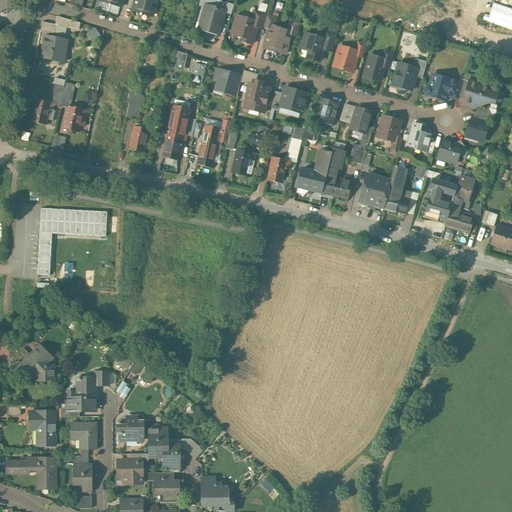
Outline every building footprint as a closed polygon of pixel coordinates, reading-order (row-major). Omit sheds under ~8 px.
[(78,0),(77,0),(70,0),(69,5),(81,8),(83,0),(78,0)] [(135,0),(132,11),(142,14),(146,0),(135,0)] [(146,0),(142,14),(152,17),(157,0),(146,0)] [(216,0),(215,0),(199,0),(198,6),(205,8),(206,6),(213,8),(216,0)] [(233,5),(216,0),(213,8),(224,11),(224,13),(230,15),(233,5)] [(511,10),(494,5),(489,22),(511,29),(511,10)] [(213,8),(206,6),(205,8),(198,30),(217,36),(224,13),(224,11),(213,8)] [(266,15),(253,11),(251,21),(258,23),(256,28),(262,30),(263,28),(266,15)] [(277,18),(266,15),(263,28),(268,30),(269,26),(275,27),(277,18)] [(80,24),(57,17),(55,25),(58,26),(58,27),(78,31),(80,24)] [(251,21),(237,17),(234,27),(237,28),(235,36),(243,38),(242,42),(252,45),(254,36),(256,28),(258,23),(251,21)] [(300,24),(289,21),(286,31),(291,32),(290,36),(296,38),(300,24)] [(55,25),(42,23),(40,32),(56,35),(58,27),(58,26),(55,25)] [(275,27),(269,26),(268,30),(263,48),(274,52),(280,29),(275,27)] [(93,42),(101,37),(96,28),(88,33),(93,42)] [(286,31),(280,29),(274,52),(285,55),(290,36),(291,32),(286,31)] [(336,35),(325,32),(323,39),(327,40),(324,50),(331,52),(336,35)] [(323,39),(305,34),(302,44),(305,44),(304,49),(305,51),(309,52),(307,59),(318,62),(321,55),(323,54),(324,50),(327,40),(323,39)] [(67,41),(45,37),(40,58),(63,63),(67,41)] [(366,44),(357,42),(355,51),(358,52),(357,56),(362,58),(366,44)] [(355,51),(339,47),(334,67),(345,71),(346,72),(348,72),(352,73),(357,56),(358,52),(355,51)] [(394,53),(385,50),(382,60),(386,61),(383,68),(389,70),(394,53)] [(172,68),(184,71),(189,54),(178,51),(172,68)] [(382,60),(369,56),(363,77),(380,82),(383,68),(386,61),(382,60)] [(427,62),(415,59),(413,68),(417,69),(415,77),(422,79),(427,62)] [(193,74),(205,77),(207,65),(195,63),(193,74)] [(413,68),(401,65),(398,73),(395,74),(395,78),(396,80),(399,81),(397,87),(411,91),(415,77),(417,69),(413,68)] [(242,77),(224,72),(223,71),(221,70),(220,70),(218,70),(216,69),(214,78),(218,79),(219,80),(217,81),(217,82),(216,83),(216,84),(217,85),(217,86),(224,88),(223,93),(237,97),(240,83),(242,77)] [(257,75),(243,71),(242,77),(240,83),(249,85),(249,84),(254,85),(255,82),(256,82),(257,75)] [(433,75),(428,88),(425,89),(424,93),(426,96),(445,101),(447,96),(451,80),(433,75)] [(110,82),(100,80),(97,92),(109,95),(112,82),(110,82)] [(462,83),(451,80),(447,96),(457,99),(459,92),(462,83)] [(469,82),(463,80),(462,83),(459,92),(465,94),(469,82)] [(133,83),(125,81),(122,94),(130,96),(133,83)] [(256,82),(255,82),(254,85),(249,84),(249,85),(243,109),(264,114),(269,89),(261,87),(262,83),(256,82)] [(498,91),(469,82),(465,94),(462,104),(472,107),(474,102),(479,104),(489,102),(494,103),(498,91)] [(64,87),(53,84),(50,98),(61,100),(64,87)] [(90,87),(83,85),(82,89),(80,88),(77,98),(79,99),(79,100),(87,102),(90,87)] [(307,95),(285,88),(283,94),(279,107),(280,108),(301,114),(307,95)] [(283,94),(275,92),(271,109),(279,112),(280,108),(279,107),(283,94)] [(137,97),(131,96),(131,95),(129,105),(128,106),(140,109),(141,109),(143,97),(137,96),(137,97)] [(61,100),(50,98),(49,103),(55,104),(54,107),(60,108),(60,105),(61,100)] [(338,104),(320,98),(313,121),(332,126),(338,104)] [(49,103),(36,100),(31,122),(46,126),(49,111),(51,112),(51,111),(53,111),(54,107),(55,104),(49,103)] [(122,104),(104,100),(101,116),(97,136),(96,136),(96,137),(111,140),(111,139),(114,124),(118,125),(120,118),(119,118),(119,116),(120,116),(122,104)] [(190,104),(175,100),(168,129),(184,132),(189,111),(189,112),(190,104)] [(129,105),(122,104),(120,116),(126,118),(128,106),(129,105)] [(354,108),(344,105),(341,115),(351,118),(354,108)] [(140,109),(128,106),(126,118),(137,120),(140,109)] [(87,111),(68,107),(63,130),(78,133),(82,117),(85,118),(87,111)] [(371,113),(357,109),(350,130),(363,134),(365,134),(367,127),(371,113)] [(489,109),(472,113),(474,119),(482,117),(490,120),(491,115),(489,109)] [(189,112),(189,111),(184,132),(183,135),(186,136),(192,137),(194,131),(196,120),(197,113),(189,112)] [(351,118),(341,115),(340,121),(349,124),(351,118)] [(401,122),(383,117),(377,138),(392,142),(395,143),(396,138),(401,122)] [(474,119),(471,120),(466,136),(483,141),(490,120),(482,117),(474,119)] [(202,121),(196,120),(194,131),(199,132),(202,121)] [(222,123),(206,120),(201,142),(220,147),(221,143),(218,142),(222,123)] [(232,122),(223,120),(222,123),(218,142),(221,143),(227,144),(229,132),(232,122)] [(426,152),(429,140),(430,135),(427,134),(420,132),(421,127),(422,125),(413,123),(410,136),(408,142),(407,146),(414,148),(413,148),(414,148),(414,150),(426,153),(426,152)] [(258,138),(249,136),(247,143),(263,146),(267,128),(260,126),(258,136),(258,138)] [(152,131),(133,127),(133,128),(128,150),(143,153),(146,138),(150,139),(152,131)] [(365,134),(363,134),(360,143),(360,144),(367,145),(368,146),(373,128),(367,127),(365,134)] [(184,132),(168,129),(167,135),(186,139),(186,136),(183,135),(184,132)] [(304,131),(298,130),(295,140),(301,141),(304,131)] [(301,141),(300,147),(305,148),(309,132),(304,131),(301,141)] [(236,134),(229,132),(227,144),(226,149),(233,150),(235,141),(241,142),(242,137),(236,135),(236,134)] [(50,157),(62,159),(66,137),(55,135),(50,157)] [(186,139),(167,135),(162,157),(177,160),(180,146),(182,147),(182,146),(185,146),(186,139)] [(395,143),(392,142),(389,154),(397,156),(402,140),(402,139),(396,138),(395,143)] [(295,140),(291,139),(290,144),(290,145),(300,147),(301,141),(295,140)] [(429,140),(426,152),(432,154),(435,142),(429,140)] [(454,145),(442,141),(437,160),(444,162),(445,160),(456,164),(458,156),(460,152),(455,144),(454,145)] [(460,141),(455,144),(460,152),(458,156),(465,158),(467,152),(460,141)] [(220,147),(201,142),(196,165),(212,169),(212,168),(215,154),(216,154),(216,153),(219,154),(220,147)] [(359,146),(354,144),(349,162),(362,165),(367,145),(360,144),(359,146)] [(300,147),(290,145),(287,158),(297,160),(300,147)] [(315,172),(302,169),(297,187),(322,193),(326,179),(332,154),(334,145),(333,148),(332,148),(331,154),(330,153),(330,154),(320,152),(315,172)] [(344,153),(333,150),(334,145),(332,154),(326,179),(334,180),(337,168),(340,169),(344,153)] [(313,149),(305,148),(300,147),(297,160),(310,164),(310,163),(313,149)] [(491,150),(481,147),(479,154),(489,157),(491,150)] [(255,154),(236,150),(231,173),(246,176),(250,161),(254,161),(255,154)] [(371,155),(365,154),(362,165),(368,167),(371,155)] [(409,160),(397,157),(395,168),(407,170),(409,160)] [(291,162),(272,158),(267,181),(282,184),(285,170),(286,170),(287,169),(289,169),(291,162)] [(395,168),(391,182),(384,209),(406,215),(410,200),(403,198),(404,197),(405,191),(398,189),(400,182),(403,183),(407,170),(395,168)] [(459,177),(447,174),(443,188),(447,189),(445,195),(453,198),(459,177)] [(366,175),(359,202),(384,209),(391,182),(366,175)] [(443,179),(428,175),(426,183),(441,187),(443,179)] [(425,177),(420,176),(416,186),(422,188),(425,177)] [(471,181),(459,177),(453,198),(462,200),(463,194),(467,196),(471,181)] [(334,180),(326,179),(322,193),(334,196),(337,181),(334,180)] [(342,182),(337,181),(334,196),(347,199),(351,181),(343,179),(342,182)] [(439,202),(433,223),(445,226),(453,198),(445,195),(443,203),(439,202)] [(462,200),(453,198),(445,226),(469,234),(473,219),(460,215),(462,209),(460,208),(462,200)] [(51,275),(53,234),(107,236),(108,211),(41,208),(39,275),(51,275)] [(498,215),(489,213),(485,225),(493,228),(498,215)] [(511,245),(511,230),(497,226),(491,245),(507,250),(511,248),(511,245)] [(53,359),(40,346),(30,356),(24,362),(25,363),(28,359),(30,362),(31,369),(36,374),(36,380),(55,380),(55,366),(50,362),(53,359)] [(23,349),(8,350),(9,363),(10,363),(24,362),(30,356),(23,349)] [(124,356),(120,363),(128,368),(133,361),(124,356)] [(24,362),(10,363),(10,366),(8,367),(10,372),(28,371),(30,369),(31,369),(30,362),(28,359),(25,363),(24,362)] [(136,361),(130,370),(137,376),(144,367),(136,361)] [(141,378),(150,383),(155,375),(145,370),(141,378)] [(108,372),(96,372),(96,380),(96,386),(108,386),(108,372)] [(75,395),(72,393),(67,393),(67,409),(77,408),(77,412),(79,412),(94,412),(96,410),(96,386),(96,380),(80,380),(80,379),(77,379),(77,402),(75,402),(75,395)] [(123,382),(117,392),(125,398),(132,387),(123,382)] [(21,406),(7,406),(7,416),(21,416),(21,406)] [(67,409),(61,409),(61,418),(79,418),(79,412),(77,412),(77,408),(67,409)] [(55,412),(31,413),(31,428),(39,428),(39,446),(55,446),(55,412)] [(138,422),(138,417),(132,417),(132,420),(125,420),(125,425),(117,425),(117,434),(120,434),(120,442),(127,442),(127,440),(141,440),(141,432),(144,432),(144,422),(138,422)] [(96,424),(70,424),(70,440),(80,440),(80,450),(88,450),(96,450),(96,424)] [(167,437),(159,437),(159,429),(148,429),(148,459),(163,459),(163,473),(173,473),(180,473),(179,446),(168,446),(167,437)] [(183,447),(196,459),(204,450),(191,439),(183,447)] [(88,450),(80,450),(80,457),(73,457),(73,464),(88,464),(88,450)] [(55,459),(26,459),(26,461),(20,461),(20,469),(26,469),(26,473),(38,472),(38,489),(56,489),(55,459)] [(20,461),(7,461),(7,476),(20,476),(20,469),(20,461)] [(126,461),(118,462),(118,480),(124,479),(124,482),(131,482),(131,484),(142,484),(142,462),(142,461),(126,461)] [(88,464),(73,464),(73,483),(82,483),(82,487),(91,487),(91,464),(88,464)] [(163,473),(148,474),(148,481),(154,481),(154,496),(155,496),(155,493),(165,493),(166,504),(180,504),(179,480),(174,480),(173,473),(163,473)] [(266,478),(275,488),(280,484),(272,474),(266,478)] [(266,479),(262,483),(270,492),(274,489),(266,479)] [(215,485),(202,485),(202,505),(222,505),(223,506),(223,508),(224,509),(225,510),(227,510),(228,510),(230,510),(232,509),(233,508),(234,506),(234,505),(234,504),(234,503),(233,502),(232,501),(231,500),(230,499),(228,499),(228,491),(221,491),(221,484),(215,485)] [(92,497),(76,497),(76,509),(92,509),(92,497)] [(142,511),(142,500),(120,500),(120,511),(142,511)]
